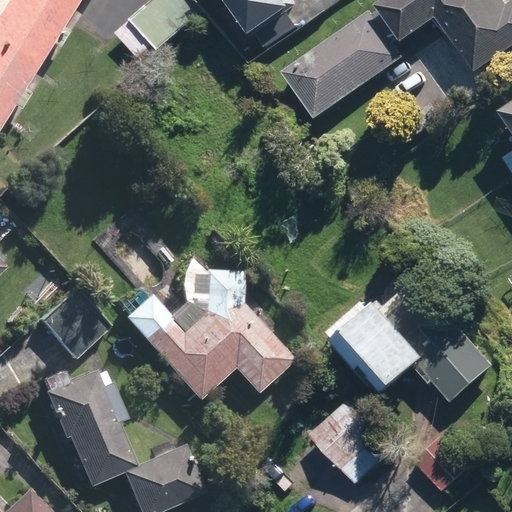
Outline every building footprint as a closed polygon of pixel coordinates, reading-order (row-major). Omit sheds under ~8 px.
[(0,0),(0,127),(14,105),(21,110),(31,93),(24,89),(52,44),(58,48),(69,30),(63,27),(79,0),(0,0)] [(198,0),(157,0),(121,34),(144,58),(158,44),(163,49),(207,9),(198,0)] [(226,0),(227,1),(228,0),(238,0),(260,32),(301,4),(298,0),(226,0)] [(511,0),(387,0),(384,3),(411,41),(447,15),(486,69),(511,50),(511,0)] [(411,55),(377,8),(289,71),(324,118),(411,55)] [(0,242),(0,272),(6,267),(2,262),(11,254),(0,242)] [(67,284),(52,268),(33,285),(48,302),(67,284)] [(150,295),(125,318),(199,400),(235,368),(257,393),(295,359),(243,303),(244,270),(203,269),(203,274),(191,273),(190,301),(171,318),(150,295)] [(76,287),(39,319),(76,361),(113,328),(76,287)] [(434,354),(383,298),(373,307),(366,299),(333,329),(369,368),(374,363),(397,388),(420,367),(436,384),(440,381),(459,402),(501,364),(466,325),(434,354)] [(184,443),(135,464),(117,422),(127,418),(111,381),(109,382),(104,370),(96,373),(95,370),(68,382),(63,370),(43,379),(48,390),(44,392),(64,438),(68,436),(90,486),(123,472),(139,511),(160,511),(206,493),(184,443)] [(397,449),(352,399),(315,433),(360,483),(397,449)] [(50,511),(27,489),(3,511),(50,511)]
